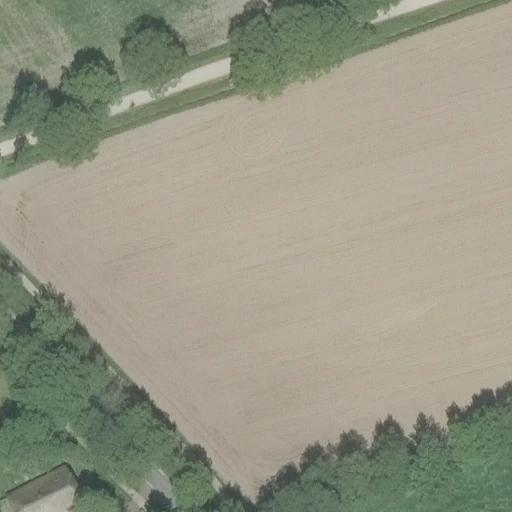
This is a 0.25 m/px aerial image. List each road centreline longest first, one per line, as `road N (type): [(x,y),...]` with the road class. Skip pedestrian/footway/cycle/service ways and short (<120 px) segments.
road 1 (track): [(0,154),(428,0)]
road 2 (tertiary): [(0,318),(182,511)]
